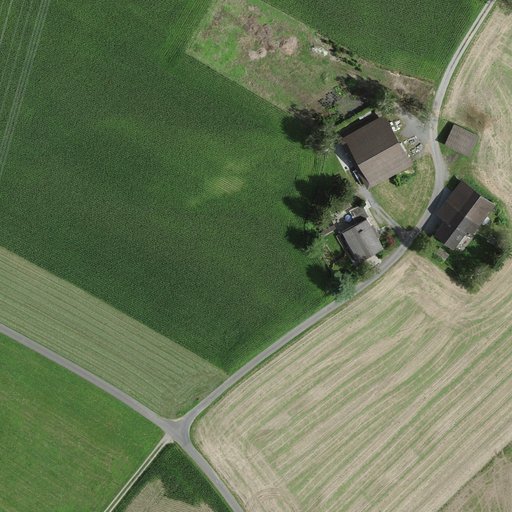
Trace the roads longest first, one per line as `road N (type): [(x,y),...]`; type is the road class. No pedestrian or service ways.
road 1 (track): [(490,0),(437,96),(437,187),(400,251),(174,429)]
road 2 (track): [(238,511),(174,429),(0,327)]
